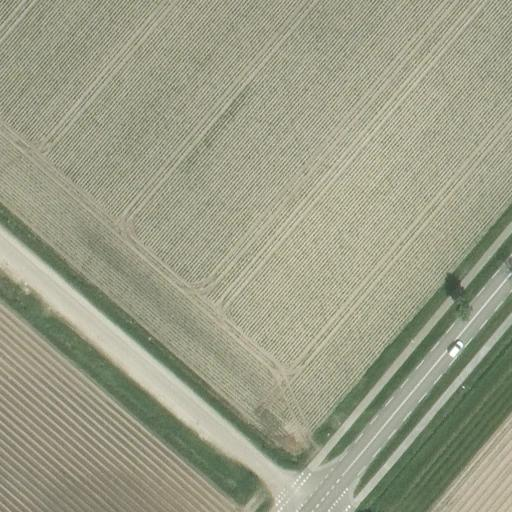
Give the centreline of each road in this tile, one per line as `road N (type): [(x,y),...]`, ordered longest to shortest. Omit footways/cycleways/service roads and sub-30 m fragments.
road 1 (unclassified): [(311,511),(0,243)]
road 2 (secondary): [(311,511),(511,272)]
